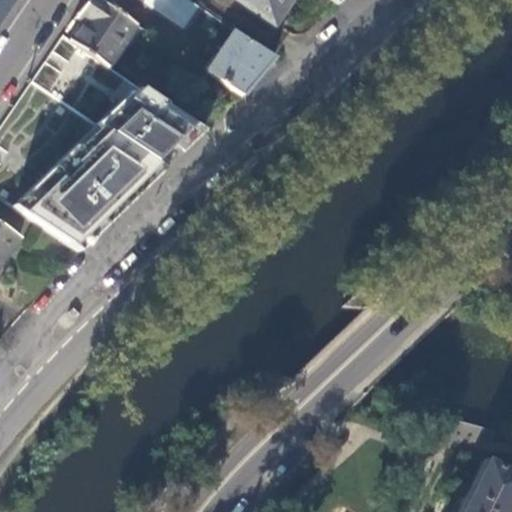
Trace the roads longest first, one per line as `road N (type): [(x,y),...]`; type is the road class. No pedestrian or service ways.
road 1 (primary): [(427,0),(94,320),(0,425)]
road 2 (primary): [(216,511),(511,221)]
